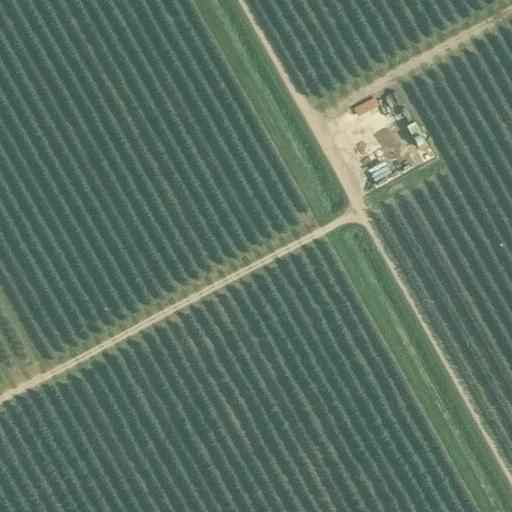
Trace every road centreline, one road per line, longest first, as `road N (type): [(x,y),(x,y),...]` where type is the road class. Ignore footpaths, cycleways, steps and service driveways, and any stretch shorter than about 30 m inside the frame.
road 1 (track): [(242,0),(511,479)]
road 2 (track): [(360,211),(0,404)]
road 3 (track): [(312,123),(511,8)]
